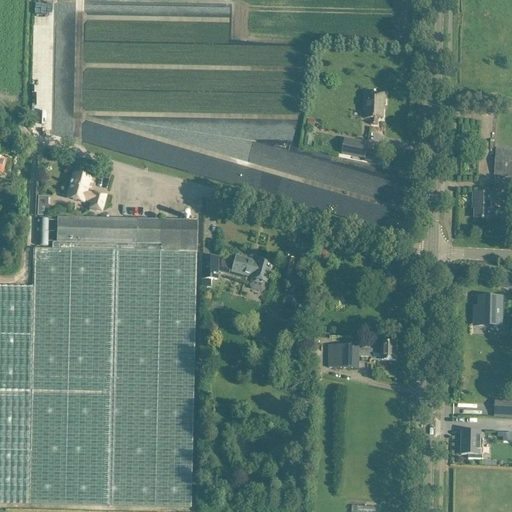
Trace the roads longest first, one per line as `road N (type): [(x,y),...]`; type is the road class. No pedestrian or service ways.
road 1 (unclassified): [(434,252),(43,146)]
road 2 (tertiary): [(429,511),(434,252)]
road 3 (tertiary): [(434,252),(439,0)]
